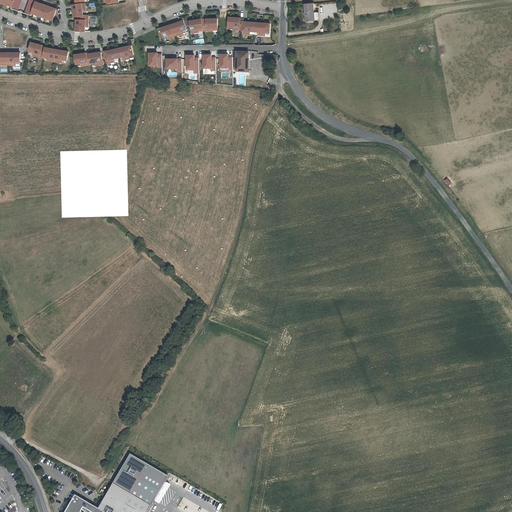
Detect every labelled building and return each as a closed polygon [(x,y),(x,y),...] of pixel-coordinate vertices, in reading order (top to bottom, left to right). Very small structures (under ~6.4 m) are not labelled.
[(0,0),(0,2),(0,1),(3,2),(3,3),(7,4),(12,6),(11,9),(18,11),(21,0),(0,0)] [(37,0),(29,0),(25,13),(32,16),(33,13),(38,15),(42,16),(42,15),(45,16),(45,17),(53,20),(56,9),(51,7),(50,9),(41,6),(42,4),(36,2),(37,0)] [(313,19),(311,2),(301,3),(304,20),(313,19)] [(85,3),(73,5),(74,17),(76,17),(83,15),(83,11),(86,11),(85,3)] [(83,15),(76,17),(77,20),(76,31),(85,31),(85,27),(88,27),(89,16),(83,15)] [(244,18),(229,17),(228,26),(233,26),(233,29),(243,30),(244,22),(244,18)] [(202,19),(203,28),(204,31),(213,31),(213,27),(218,27),(218,18),(202,19)] [(202,19),(190,20),(192,33),(199,31),(199,28),(203,28),(202,19)] [(172,24),(176,36),(183,33),(182,30),(186,29),(183,20),(172,24)] [(244,22),(243,30),(243,34),(250,34),(250,31),(255,31),(255,30),(255,24),(255,22),(244,22)] [(259,24),(259,30),(258,35),(266,35),(266,32),(270,32),(271,23),(259,22),(259,24)] [(172,24),(161,28),(164,36),(168,35),(169,38),(176,36),(172,24)] [(46,47),(31,43),(29,52),(34,53),(33,56),(43,58),(44,57),(45,48),(46,47)] [(120,50),(122,56),(123,61),(130,59),(129,56),(134,55),(132,46),(120,49),(120,50)] [(45,48),(44,57),(48,58),(48,61),(55,62),(57,50),(45,48)] [(57,50),(55,62),(62,63),(62,60),(67,61),(68,52),(57,50)] [(116,50),(105,52),(108,64),(115,62),(114,59),(118,58),(118,57),(117,51),(116,50)] [(235,51),(234,70),(248,71),(249,52),(235,51)] [(0,52),(0,61),(1,62),(1,65),(8,65),(8,53),(3,53),(0,52)] [(157,52),(147,53),(148,66),(157,66),(157,68),(161,68),(161,54),(157,54),(157,52)] [(8,53),(8,65),(16,65),(16,62),(20,62),(20,53),(16,53),(8,53)] [(89,53),(75,55),(76,64),(81,63),(81,66),(91,65),(91,64),(90,54),(89,53)] [(90,54),(91,64),(95,63),(96,66),(103,65),(101,53),(90,54)] [(229,54),(219,54),(220,68),(228,68),(229,69),(233,69),(232,56),(229,56),(229,54)] [(194,55),(185,55),(185,70),(194,70),(194,73),(198,73),(198,58),(194,58),(194,55)] [(212,55),(202,55),(203,68),(212,68),(212,70),(216,70),(216,56),(212,57),(212,55)] [(181,59),(166,59),(166,69),(177,69),(177,72),(182,72),(181,59)] [(161,505),(171,485),(168,483),(158,503),(161,505)] [(104,511),(74,495),(64,511),(104,511)] [(187,502),(184,510),(191,511),(194,511),(196,506),(187,502)]
